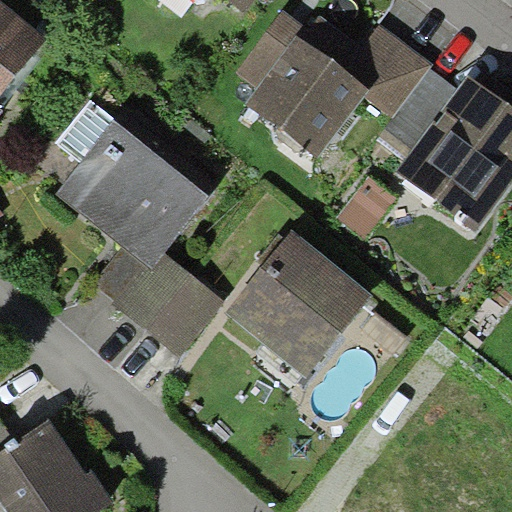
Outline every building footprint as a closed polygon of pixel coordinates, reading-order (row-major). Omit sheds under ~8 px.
[(0,105),(46,51),(0,11),(0,105)] [(469,229),(511,169),(511,103),(461,66),(447,85),(391,45),(362,84),(272,19),(220,90),(313,157),(350,106),(384,131),(367,155),(469,229)] [(213,296),(159,252),(208,191),(89,94),(24,172),(112,244),(79,284),(164,354),(213,296)] [(356,238),(386,200),(363,182),(333,220),(356,238)] [(295,370),(354,298),(272,232),(214,304),(295,370)] [(0,511),(71,511),(91,500),(38,420),(4,442),(0,435),(0,511)] [(499,511),(511,504),(511,498),(460,422),(346,500),(354,511),(499,511)]
